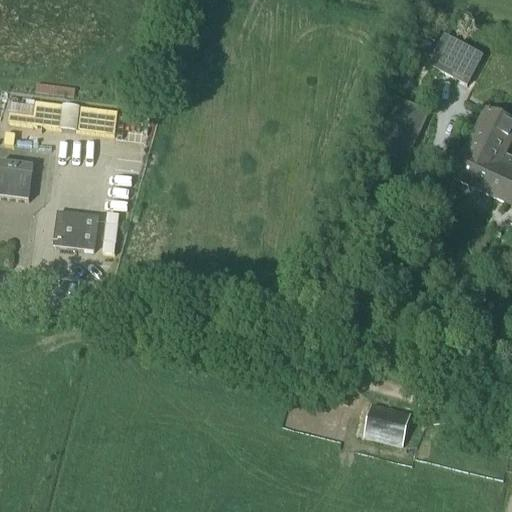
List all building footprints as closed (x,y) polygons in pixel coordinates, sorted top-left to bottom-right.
[(481,61),(444,41),(429,69),(466,89),(481,61)] [(422,44),(417,53),(426,57),(431,48),(422,44)] [(394,101),(372,150),(388,158),(397,140),(413,148),(427,116),(394,101)] [(511,141),(511,125),(485,113),(452,181),(468,188),(470,184),(487,192),(485,197),(511,209),(511,162),(504,159),(511,141)] [(0,165),(0,201),(28,205),(33,169),(0,165)] [(98,221),(57,216),(53,251),(94,255),(98,221)] [(410,419),(374,410),(371,410),(363,442),(402,451),(410,419)]
